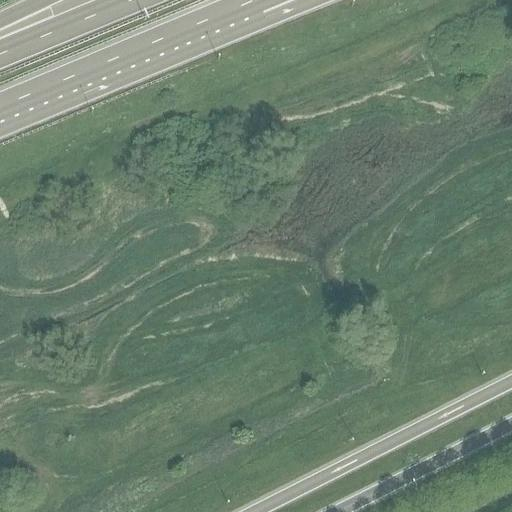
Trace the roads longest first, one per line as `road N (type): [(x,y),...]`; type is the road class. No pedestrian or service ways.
road 1 (trunk): [(0,107),(258,0)]
road 2 (trunk): [(511,387),(266,511)]
road 3 (trunk): [(347,511),(511,428)]
road 4 (trunk): [(135,0),(0,55)]
